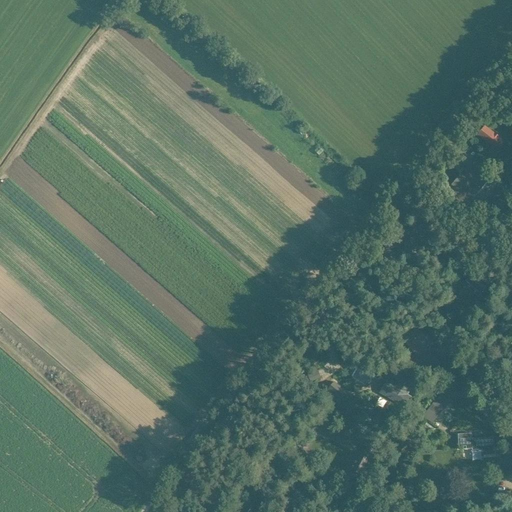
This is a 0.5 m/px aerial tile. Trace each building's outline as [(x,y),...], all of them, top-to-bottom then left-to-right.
[(485,127),(478,135),(497,149),(504,140),(495,133),(495,134),(485,127)] [(460,172),(447,189),(467,204),(474,196),(472,195),(483,181),(480,178),(485,172),(474,164),(464,176),(460,172)] [(384,236),(395,234),(393,224),(382,226),(384,236)] [(414,259),(414,254),(417,253),(416,253),(418,252),(417,238),(412,239),(411,229),(398,230),(399,243),(405,243),(406,252),(402,252),(403,260),(414,259)] [(478,297),(487,287),(472,274),(463,285),(478,297)] [(417,330),(411,335),(407,331),(401,336),(405,341),(418,356),(434,342),(427,335),(424,338),(417,330)] [(434,343),(442,351),(449,344),(442,336),(434,343)] [(464,397),(456,387),(451,390),(427,362),(417,371),(457,403),(464,397)] [(397,379),(395,383),(388,379),(380,393),(389,397),(399,403),(402,398),(409,403),(412,398),(407,395),(415,380),(409,376),(398,370),(394,377),(397,379)] [(334,381),(327,390),(334,396),(340,401),(347,392),(334,381)] [(316,419),(311,430),(319,434),(320,432),(326,436),(343,444),(348,434),(331,425),(331,426),(316,419)] [(494,437),(471,439),(471,433),(457,434),(458,446),(465,446),(465,449),(471,449),(471,450),(482,449),(482,456),(494,455),(494,437)] [(358,482),(360,478),(362,475),(368,479),(372,472),(382,454),(377,451),(368,446),(363,457),(359,455),(347,477),(358,482)]
